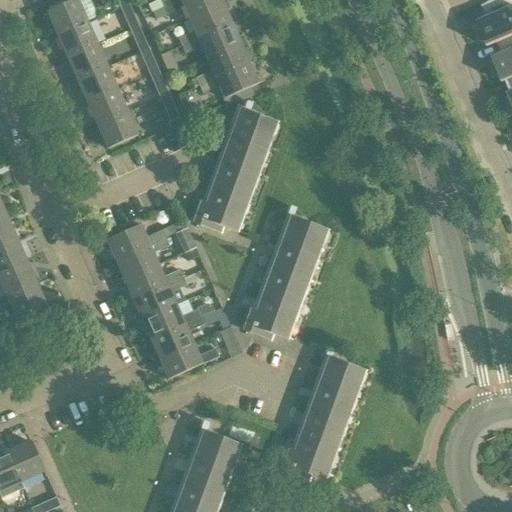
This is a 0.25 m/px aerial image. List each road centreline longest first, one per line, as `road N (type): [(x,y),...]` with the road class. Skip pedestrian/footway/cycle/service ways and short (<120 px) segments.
road 1 (secondary): [(351,0),(420,155),(449,245),(485,413)]
road 2 (secondary): [(500,323),(483,253),(386,0)]
road 3 (residential): [(511,190),(432,0)]
road 4 (residential): [(288,400),(231,375),(155,408),(126,358)]
road 5 (residential): [(51,218),(0,47)]
road 6 (residential): [(51,218),(200,151)]
road 7 (residential): [(126,358),(51,218)]
road 8 (residential): [(0,416),(126,358)]
